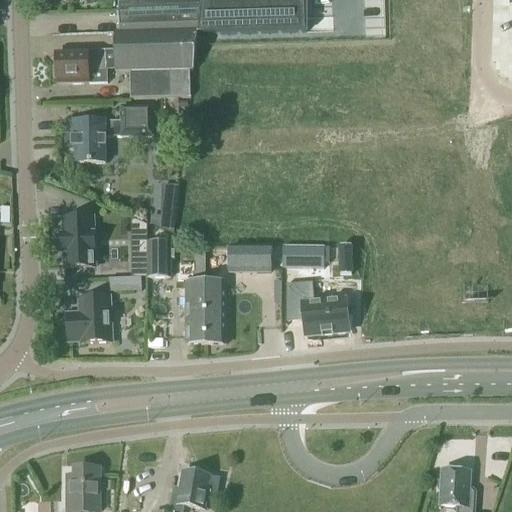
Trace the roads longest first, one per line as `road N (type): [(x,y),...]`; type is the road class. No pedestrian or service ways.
road 1 (residential): [(12,363),(28,291),(17,0)]
road 2 (residential): [(279,386),(289,438),(305,467),(328,474),(369,463),(397,427),(416,417),(511,414)]
road 3 (primary): [(511,365),(362,371),(279,386)]
road 4 (primary): [(279,386),(310,395),(511,393)]
road 5 (primary): [(0,444),(141,416),(181,397)]
road 6 (primary): [(181,397),(81,397),(0,414)]
road 7 (residential): [(485,0),(487,120)]
